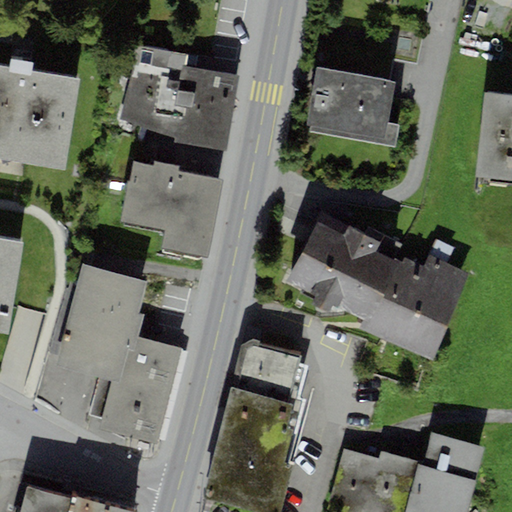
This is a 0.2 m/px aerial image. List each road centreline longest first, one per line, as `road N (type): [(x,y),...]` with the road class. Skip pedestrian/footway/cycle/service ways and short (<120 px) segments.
road 1 (secondary): [(282,0),(175,496)]
road 2 (track): [(511,418),(459,413),(328,446)]
road 3 (residential): [(175,496),(26,421)]
